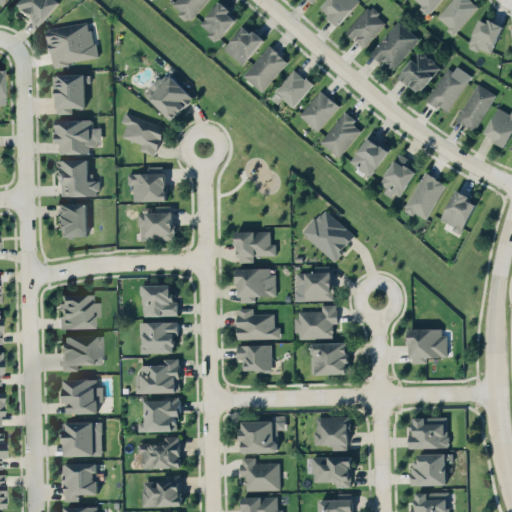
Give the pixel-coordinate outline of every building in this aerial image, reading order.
[(14,0),(12,2),(36,26),(60,2),(57,0),(14,0)] [(326,0),(320,7),(338,24),(359,0),(326,0)] [(440,0),(413,0),(431,13),(440,0)] [(451,0),(436,17),(454,33),(478,6),(471,0),(451,0)] [(217,40),(238,17),(220,1),(199,24),(217,40)] [(346,31),(363,47),(386,21),(369,5),(346,31)] [(468,45),(490,54),(502,26),(480,16),(468,45)] [(419,39),(398,20),(370,52),(391,70),(419,39)] [(47,27),(52,64),(96,58),(91,21),(47,27)] [(243,64),(263,39),(243,24),(224,49),(243,64)] [(288,61),(270,45),(243,74),(261,90),(288,61)] [(398,78),(421,92),(439,64),(416,49),(398,78)] [(448,112),(471,74),(451,62),(428,100),(448,112)] [(275,90),(293,106),(313,84),(295,68),(275,90)] [(172,119),(193,96),(166,72),(145,95),(172,119)] [(85,106),(85,82),(90,82),(90,73),(55,74),(55,113),(72,113),(72,107),(85,106)] [(455,119),(474,130),(496,94),(478,82),(455,119)] [(318,130),(339,104),(320,89),(300,114),(318,130)] [(484,135),(506,145),(511,131),(511,112),(497,106),(484,135)] [(360,129),(352,123),(356,119),(344,110),(321,142),(340,156),(360,129)] [(165,124),(124,112),(121,121),(126,123),(122,136),(141,142),(139,149),(156,154),(165,124)] [(57,153),(89,152),(89,143),(101,143),(101,126),(92,127),(92,118),(56,119),(57,153)] [(371,175),(391,146),(371,132),(350,161),(371,175)] [(415,170),(407,165),(411,160),(399,152),(379,182),(387,187),(384,192),(396,200),(415,170)] [(57,159),(57,196),(99,194),(99,179),(90,180),(89,158),(57,159)] [(133,200),(165,200),(165,166),(148,166),(148,172),(128,172),(128,184),(133,184),(133,200)] [(446,183),(425,171),(403,209),(413,215),(415,212),(426,218),(446,183)] [(477,201),(455,190),(440,220),(462,231),(477,201)] [(57,203),(58,236),(87,236),(86,202),(57,203)] [(173,205),(153,205),(153,206),(140,206),(140,239),(173,239),(173,205)] [(355,235),(324,207),(302,232),(333,260),(355,235)] [(270,230),(236,230),(236,261),(254,261),(254,255),(276,254),(276,243),(270,243),(270,230)] [(331,265),(314,265),(314,272),(298,272),(299,300),(332,299),(331,265)] [(274,295),(274,267),(237,268),(238,302),(255,301),(255,295),(274,295)] [(143,315),(178,314),(177,300),(172,300),(171,284),(142,284),(143,315)] [(93,328),(93,316),(99,316),(99,302),(93,302),(93,294),(59,294),(60,328),(93,328)] [(333,337),(333,322),(337,322),(337,303),(321,304),(321,309),(296,310),(296,338),(333,337)] [(274,312),(253,313),(253,307),(237,307),(237,339),(280,338),(280,326),(274,326),(274,312)] [(174,352),(173,334),(177,334),(177,321),(140,321),(141,352),(174,352)] [(446,327),(409,328),(409,362),(427,362),(427,356),(446,355),(446,327)] [(61,336),(62,370),(79,370),(78,364),(102,363),(102,335),(61,336)] [(348,373),(348,341),(311,342),(311,374),(348,373)] [(271,344),(237,344),(237,359),(242,359),(242,370),(271,370),(271,344)] [(141,364),(141,374),(135,374),(136,392),(180,391),(179,357),(163,358),(164,363),(141,364)] [(96,378),(61,378),(62,401),(65,401),(66,413),(97,412),(97,401),(102,401),(102,385),(97,385),(96,378)] [(179,430),(178,398),(144,398),(145,421),(138,421),(138,430),(179,430)] [(241,452),(278,451),(277,429),(285,428),(285,415),(272,415),(272,419),(240,420),(241,452)] [(315,444),(333,443),(333,449),(348,449),(347,415),(315,416),(315,444)] [(410,447),(448,446),(448,416),(412,416),(413,433),(409,433),(410,447)] [(63,454),(102,455),(102,421),(64,421),(63,454)] [(179,466),(179,435),(164,435),(164,442),(138,442),(138,452),(142,452),(142,467),(179,466)] [(411,484),(446,483),(446,462),(453,461),(453,452),(418,453),(418,461),(410,461),(411,484)] [(351,486),(351,455),(313,456),(313,481),(336,480),(337,486),(351,486)] [(280,489),(279,461),(255,462),(255,456),(240,456),(241,475),(246,475),(246,489),(280,489)] [(96,462),(63,463),(64,500),(78,500),(78,493),(97,493),(96,462)] [(180,474),(165,474),(165,480),(142,480),(143,506),(181,505),(180,474)] [(410,511),(448,511),(448,491),(415,491),(415,508),(411,508),(410,511)] [(319,511),(352,511),(352,492),(337,493),(337,498),(319,499),(319,511)] [(282,511),(283,507),(277,508),(277,495),(243,496),(243,511),(282,511)]
